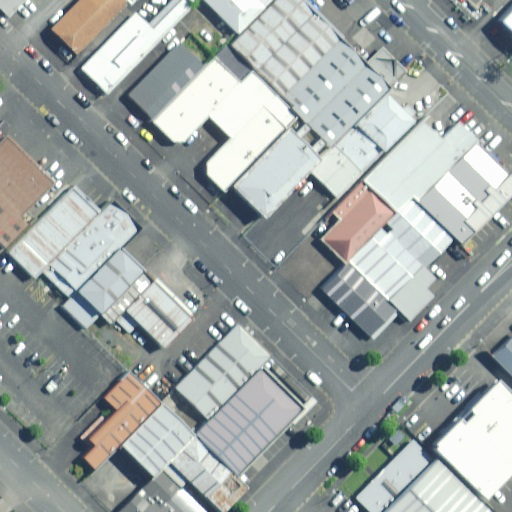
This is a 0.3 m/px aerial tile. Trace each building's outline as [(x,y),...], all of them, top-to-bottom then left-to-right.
[(0,0),(0,14),(0,15),(15,0),(0,0)] [(74,0),(41,32),(67,57),(124,0),(74,0)] [(176,0),(172,0),(141,31),(127,17),(75,68),(99,92),(142,50),(184,8),(176,0)] [(176,0),(184,8),(192,0),(176,0)] [(192,0),(228,36),(264,0),(192,0)] [(384,92),(293,0),(267,0),(220,47),(244,72),(291,120),(297,125),(316,145),(323,151),(379,96),(384,92)] [(511,4),(496,21),(511,36),(511,4)] [(176,44),(121,98),(145,123),(201,69),(176,44)] [(244,72),(232,84),(209,61),(201,69),(145,123),(166,144),(171,145),(199,117),(222,140),(195,166),(195,171),(217,193),(222,189),(280,131),(291,120),(244,72)] [(409,127),(379,96),(323,151),(311,163),(304,169),(334,199),(409,127)] [(316,145),(297,125),(285,137),(305,157),(316,145)] [(412,130),(357,183),(359,186),(387,214),(402,200),(407,204),(468,145),(456,133),(450,126),(432,144),(415,127),(412,130)] [(280,131),(222,189),(253,221),(304,169),(311,163),(305,157),(285,137),(280,131)] [(0,250),(20,230),(14,224),(49,188),(0,140),(0,250)] [(468,145),(407,204),(450,249),(511,190),(468,145)] [(334,221),(313,241),(335,264),(339,260),(374,226),(387,214),(359,186),(328,215),(334,221)] [(90,213),(65,189),(0,255),(25,280),(38,267),(90,213)] [(90,213),(38,267),(64,292),(106,249),(130,224),(104,199),(90,213)] [(402,200),(374,226),(417,270),(445,244),(402,200)] [(427,281),(374,226),(339,260),(387,310),(400,323),(426,298),(418,290),(427,281)] [(106,249),(64,292),(99,326),(116,311),(141,282),(106,249)] [(335,264),(312,287),(360,336),(387,310),(339,260),(335,264)] [(141,282),(116,311),(157,347),(182,318),(141,282)] [(164,389),(196,421),(247,371),(262,357),(230,325),(164,389)] [(511,341),(506,336),(482,359),(511,390),(511,341)] [(178,440),(221,482),(290,414),(247,371),(196,421),(178,440)] [(71,461),(82,471),(106,448),(147,408),(116,377),(93,399),(106,411),(96,420),(93,417),(71,438),(83,449),(71,461)] [(511,417),(484,389),(420,452),(471,503),(511,463),(511,417)] [(147,408),(106,448),(140,482),(157,465),(181,442),(178,440),(147,408)] [(181,442),(157,465),(177,485),(204,511),(213,511),(232,494),(221,482),(181,442)] [(467,511),(403,449),(347,506),(352,511),(467,511)] [(177,511),(164,498),(177,485),(157,465),(140,482),(110,511),(177,511)]
